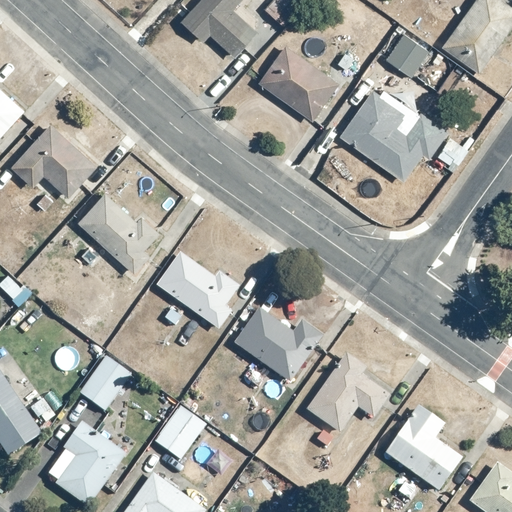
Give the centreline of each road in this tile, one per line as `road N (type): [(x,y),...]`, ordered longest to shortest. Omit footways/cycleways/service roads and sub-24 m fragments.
road 1 (residential): [(408,297),(210,158),(34,0)]
road 2 (residential): [(408,297),(511,150)]
road 3 (residential): [(511,370),(408,297)]
